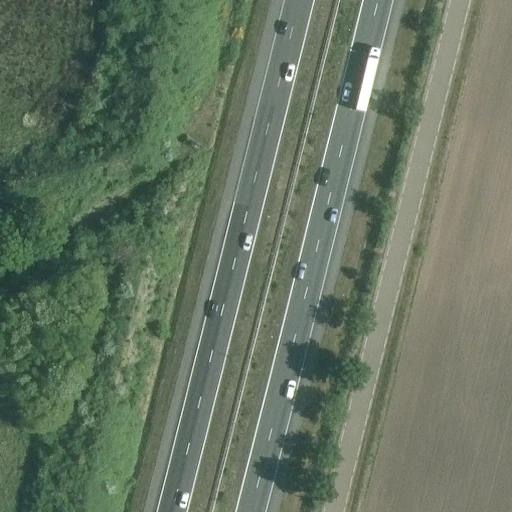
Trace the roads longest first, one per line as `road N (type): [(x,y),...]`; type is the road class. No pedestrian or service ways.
road 1 (motorway): [(239,511),(376,0)]
road 2 (motorway): [(289,0),(161,511)]
road 3 (unclassified): [(334,511),(458,0)]
road 4 (track): [(0,255),(69,217),(174,132)]
